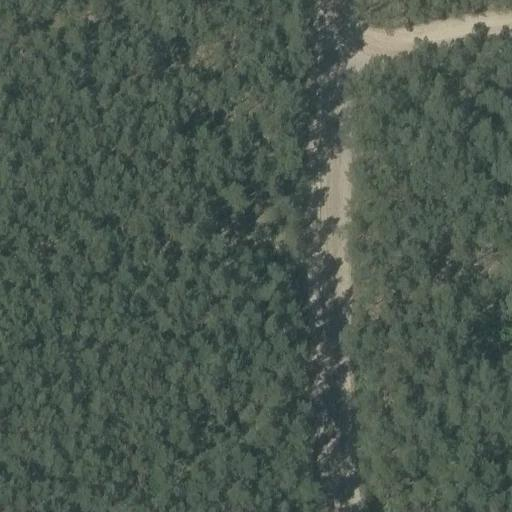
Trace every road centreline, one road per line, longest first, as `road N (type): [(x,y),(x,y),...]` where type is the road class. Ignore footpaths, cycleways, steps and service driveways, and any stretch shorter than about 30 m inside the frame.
road 1 (track): [(334,0),(328,363),(346,511)]
road 2 (track): [(511,34),(334,68)]
